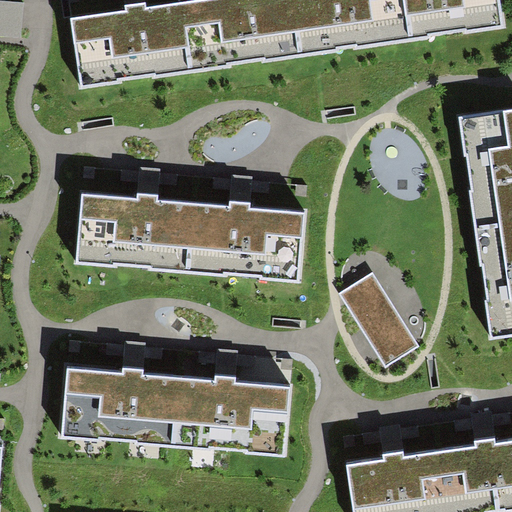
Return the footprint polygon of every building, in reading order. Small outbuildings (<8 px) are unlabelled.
[(126,20),(73,28),(82,94),(503,35),(498,0),(266,0),(255,2),(255,0),(235,0),(236,5),(146,17),(145,12),(135,14),(125,15),(126,20)] [(0,1),(0,38),(20,40),(25,4),(0,1)] [(511,117),(464,125),(498,345),(511,342),(511,117)] [(138,201),(84,197),(78,263),(300,281),(306,216),(251,211),(251,206),(241,205),(231,204),(230,209),(158,203),(159,197),(149,196),(138,195),(138,201)] [(418,349),(373,277),(342,297),(387,368),(418,349)] [(123,375),(69,371),(64,437),(286,455),(291,390),(236,385),(237,380),(227,379),(217,378),(216,383),(144,377),(145,371),(134,370),(124,369),(123,375)] [(383,470),(348,475),(353,511),(511,511),(511,451),(495,454),(494,447),(485,449),(474,450),(475,457),(403,467),(403,462),(393,464),(383,465),(383,470)]
